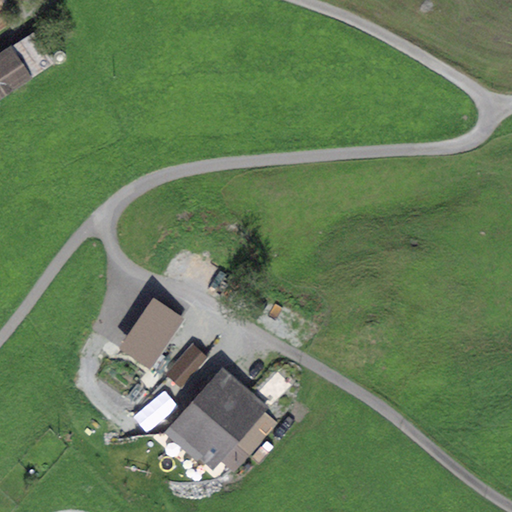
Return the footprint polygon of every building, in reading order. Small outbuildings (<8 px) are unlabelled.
[(0,0),(0,24),(12,17),(1,0),(0,0)] [(35,44),(0,66),(0,96),(49,64),(35,44)] [(153,366),(181,325),(156,307),(127,349),(153,366)] [(189,354),(169,379),(183,390),(203,365),(189,354)] [(237,444),(249,456),(273,426),(259,413),(262,410),(224,378),(167,441),(192,463),(199,455),(214,468),(237,444)]
